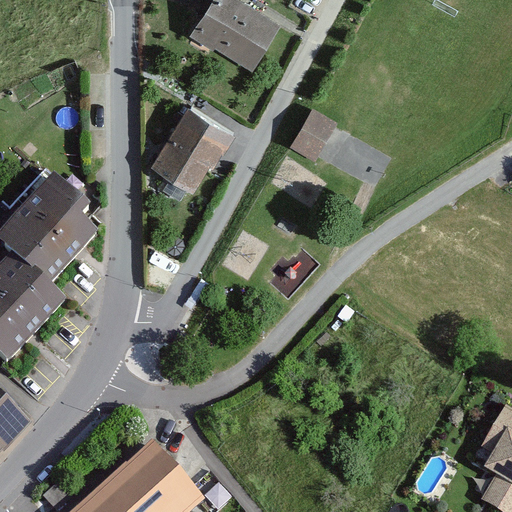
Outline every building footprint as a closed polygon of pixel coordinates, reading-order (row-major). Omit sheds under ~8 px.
[(263,0),(212,0),(199,22),(261,60),(289,16),(263,0)] [(199,92),(160,157),(203,183),(242,118),(199,92)] [(315,98),(291,138),(335,161),(355,121),(315,98)] [(0,238),(19,255),(0,275),(0,325),(27,351),(79,297),(62,281),(114,226),(49,164),(0,215),(0,238)] [(0,461),(50,406),(0,361),(0,461)] [(511,410),(505,407),(482,447),(492,453),(484,467),(511,482),(511,410)] [(216,511),(142,434),(59,511),(216,511)]
